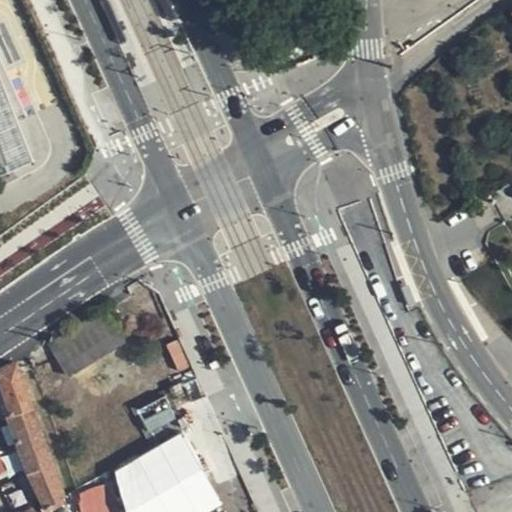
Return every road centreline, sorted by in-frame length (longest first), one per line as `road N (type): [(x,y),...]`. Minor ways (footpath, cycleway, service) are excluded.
road 1 (secondary): [(415,511),(260,162)]
road 2 (secondary): [(180,212),(316,511)]
road 3 (tertiary): [(511,409),(435,293),(377,126)]
road 4 (secondary): [(83,0),(180,212)]
road 5 (unclassified): [(0,323),(180,212)]
road 6 (secondary): [(260,162),(186,0)]
road 7 (unclassified): [(367,83),(333,94),(260,162)]
road 8 (unclassified): [(260,162),(377,126)]
